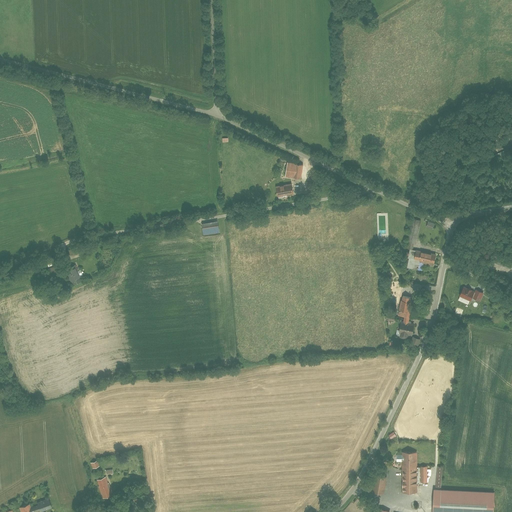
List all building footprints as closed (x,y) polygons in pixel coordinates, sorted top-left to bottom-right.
[(285,176),(296,177),(298,164),(287,162),(285,176)] [(320,174),(302,166),(299,175),(315,183),(320,174)] [(292,192),(290,183),(275,186),(277,195),(292,192)] [(414,259),(416,249),(412,249),(413,244),(415,245),(421,220),(412,218),(405,247),(410,248),(406,266),(416,268),(418,260),(414,259)] [(218,231),(217,221),(201,224),(203,233),(218,231)] [(425,227),(432,229),(434,223),(428,221),(425,227)] [(416,249),(414,259),(418,260),(433,263),(435,254),(416,249)] [(498,263),(511,268),(511,256),(502,253),(498,263)] [(75,265),(66,269),(73,284),(81,280),(77,271),(78,271),(75,265)] [(464,287),(460,295),(469,300),(471,297),(474,291),(464,287)] [(475,289),(474,291),(471,297),(479,300),(483,292),(475,289)] [(403,321),(408,322),(413,301),(410,301),(411,297),(403,295),(402,299),(401,299),(398,315),(404,316),(403,321)] [(403,321),(401,321),(399,332),(400,332),(400,335),(401,338),(406,338),(408,337),(408,334),(412,335),(414,323),(408,322),(403,321)] [(412,337),(408,348),(417,347),(420,339),(412,337)] [(396,461),(402,461),(402,492),(416,492),(416,484),(422,484),(422,482),(427,482),(427,466),(417,466),(417,451),(402,451),(402,455),(396,455),(396,461)] [(375,474),(372,491),(383,493),(386,477),(375,474)] [(105,477),(96,480),(99,486),(98,487),(102,499),(113,495),(111,487),(110,488),(108,483),(107,484),(105,477)] [(493,511),(494,491),(434,488),(432,511),(493,511)] [(40,511),(51,508),(48,498),(36,502),(37,505),(40,511)]
